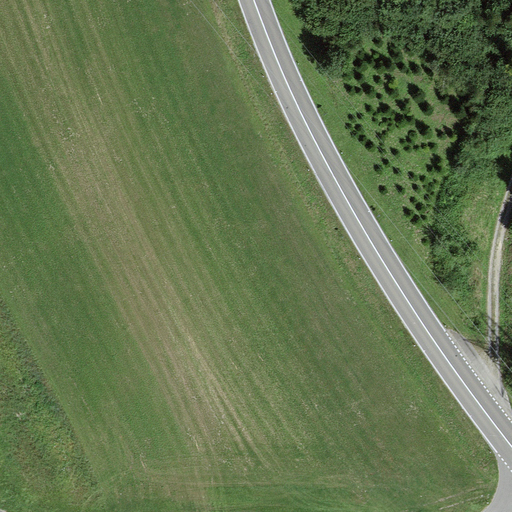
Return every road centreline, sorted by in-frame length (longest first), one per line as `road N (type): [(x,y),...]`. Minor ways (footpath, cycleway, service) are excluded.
road 1 (secondary): [(250,0),(323,169),(416,317),(511,443)]
road 2 (track): [(511,212),(479,359),(500,429)]
